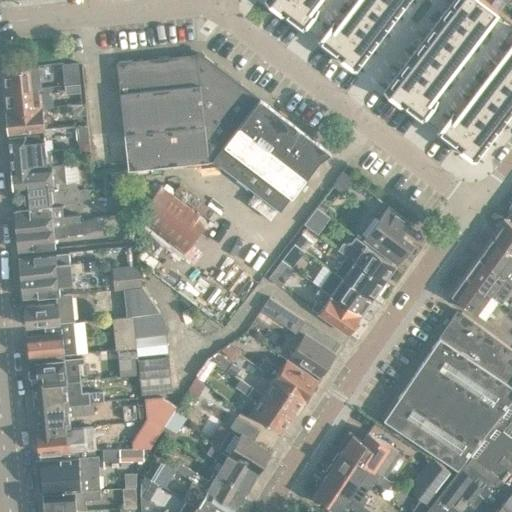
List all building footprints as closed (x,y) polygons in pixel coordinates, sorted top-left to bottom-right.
[(267,0),(302,26),(318,38),(338,54),(355,67),(393,17),(405,0),(267,0)] [(451,0),(415,48),(384,89),(401,102),(418,115),(437,129),(450,139),(474,158),(511,108),(511,20),(497,9),(484,0),(451,0)] [(232,132),(259,97),(200,52),(93,64),(97,106),(186,96),(232,132)] [(64,84),(79,83),(77,61),(62,63),(63,75),(64,84)] [(37,65),(1,68),(3,90),(40,86),(37,65)] [(80,91),(79,83),(64,84),(65,90),(67,93),(80,91)] [(3,90),(5,111),(42,107),(40,95),(51,94),(50,85),(40,86),(3,90)] [(259,97),(212,159),(279,211),(298,187),(300,189),(306,181),(304,179),(327,149),(259,97)] [(86,114),(84,103),(72,104),(74,115),(86,114)] [(42,107),(5,111),(7,132),(44,129),(42,107)] [(88,139),(86,125),(75,126),(77,140),(88,139)] [(160,127),(148,128),(149,135),(161,134),(160,127)] [(136,129),(137,136),(149,135),(148,128),(136,129)] [(178,140),(190,139),(190,131),(178,132),(178,140)] [(166,141),(178,140),(178,132),(166,134),(166,141)] [(7,137),(11,168),(41,165),(63,163),(62,150),(45,151),(44,138),(39,139),(38,134),(7,137)] [(149,135),(150,143),(161,142),(161,134),(149,135)] [(150,143),(149,135),(137,136),(138,144),(150,143)] [(191,146),(190,139),(178,140),(179,148),(191,146)] [(83,141),(79,145),(79,150),(88,150),(88,140),(83,141)] [(179,148),(178,140),(166,141),(167,149),(179,148)] [(161,142),(150,143),(150,150),(162,149),(161,142)] [(150,150),(150,143),(138,144),(138,152),(150,150)] [(179,148),(180,155),(192,154),(191,146),(179,148)] [(179,148),(167,149),(168,156),(180,155),(179,148)] [(151,158),(163,157),(162,149),(150,150),(151,158)] [(138,152),(139,159),(151,158),(150,150),(138,152)] [(198,161),(210,160),(209,152),(197,153),(198,161)] [(180,155),(181,163),(193,162),(192,154),(180,155)] [(180,155),(168,156),(169,165),(181,163),(180,155)] [(152,166),(164,165),(163,157),(151,158),(152,166)] [(140,168),(152,166),(151,158),(139,159),(140,168)] [(41,165),(11,168),(13,190),(33,188),(34,203),(88,198),(88,188),(76,189),(76,181),(65,182),(63,163),(41,165)] [(342,192),(352,179),(342,171),(332,185),(342,192)] [(209,219),(162,182),(135,218),(182,254),(178,259),(182,263),(179,266),(187,272),(205,250),(193,240),(209,219)] [(130,193),(121,194),(123,209),(131,209),(130,193)] [(16,229),(52,226),(65,224),(79,221),(78,214),(62,215),(61,205),(15,209),(16,229)] [(327,214),(316,206),(303,223),(314,231),(327,214)] [(364,237),(396,262),(411,241),(400,233),(409,221),(388,206),(364,237)] [(97,228),(95,216),(79,221),(65,224),(52,226),(16,229),(18,250),(26,249),(54,247),(53,237),(66,236),(65,235),(84,232),(97,228)] [(494,230),(489,237),(511,253),(511,224),(503,218),(502,220),(498,220),(494,226),(494,230)] [(301,233),(293,243),(303,250),(310,240),(301,233)] [(343,242),(338,249),(343,252),(384,280),(394,266),(356,237),(349,246),(343,242)] [(480,249),(475,256),(502,275),(511,281),(511,253),(489,237),(487,239),(484,239),(479,246),(480,249)] [(286,253),(295,260),(303,250),(293,243),(286,253)] [(54,253),(19,256),(21,276),(69,272),(68,262),(55,264),(54,253)] [(333,271),(372,298),(384,280),(345,253),(333,271)] [(467,268),(462,274),(489,293),(501,302),(507,294),(495,285),(502,275),(475,256),(474,258),(470,258),(466,264),(467,268)] [(280,260),(267,278),(279,286),(292,270),(280,260)] [(100,269),(100,262),(81,264),(81,270),(100,269)] [(140,285),(137,266),(113,268),(115,288),(123,287),(140,285)] [(318,287),(360,315),(372,298),(333,271),(330,269),(318,287)] [(23,297),(55,294),(58,294),(57,284),(70,282),(69,272),(21,276),(23,297)] [(449,293),(475,312),(489,293),(462,274),(461,276),(457,277),(453,283),(453,286),(449,293)] [(123,287),(126,315),(132,315),(159,312),(159,311),(141,285),(140,285),(123,287)] [(310,308),(348,333),(360,315),(318,287),(310,299),(314,302),(310,308)] [(55,294),(56,302),(24,305),(26,325),(73,320),(71,292),(58,294),(55,294)] [(295,332),(303,319),(269,296),(260,309),(295,332)] [(511,348),(456,308),(439,336),(511,384),(511,348)] [(132,315),(134,336),(165,333),(164,321),(160,312),(159,312),(132,315)] [(116,349),(135,347),(134,336),(132,315),(126,315),(112,317),(116,349)] [(44,333),(27,335),(29,357),(62,354),(77,352),(73,320),(43,323),(44,333)] [(137,355),(167,351),(165,333),(134,336),(135,347),(136,347),(137,355)] [(320,374),(333,354),(304,334),(290,354),(320,374)] [(511,384),(439,336),(383,418),(456,468),(458,465),(511,397),(511,384)] [(226,345),(219,349),(233,358),(237,352),(226,345)] [(230,363),(215,352),(207,358),(214,362),(225,370),(230,363)] [(29,357),(31,384),(65,381),(78,380),(76,361),(81,361),(81,356),(62,358),(62,354),(29,357)] [(168,356),(137,359),(139,376),(170,374),(168,356)] [(273,376),(304,397),(316,379),(285,358),(279,368),(263,357),(257,366),(273,377),(273,376)] [(203,379),(214,362),(207,358),(196,374),(203,379)] [(250,412),(281,432),(293,414),(262,393),(248,384),(226,369),(221,377),(257,401),(250,412)] [(171,391),(170,374),(139,376),(140,394),(171,391)] [(296,409),(304,397),(273,376),(273,377),(262,393),(293,414),(296,409)] [(203,385),(194,379),(188,389),(197,395),(203,385)] [(31,384),(34,407),(67,404),(91,402),(101,401),(100,390),(87,391),(87,390),(79,391),(78,380),(65,381),(31,384)] [(150,447),(165,426),(176,410),(178,407),(162,396),(148,398),(149,416),(132,441),(132,446),(133,446),(133,448),(150,447)] [(511,397),(458,465),(511,507),(511,397)] [(67,404),(34,407),(36,430),(69,427),(68,415),(92,413),(91,402),(67,404)] [(176,433),(187,418),(176,410),(165,426),(176,433)] [(219,449),(256,471),(269,450),(263,445),(252,439),(258,429),(235,414),(229,425),(232,427),(219,449)] [(92,438),(70,439),(69,427),(36,430),(38,453),(71,450),(93,448),(92,438)] [(345,443),(342,448),(373,469),(381,474),(397,449),(389,444),(368,430),(362,439),(349,431),(342,441),(345,443)] [(246,488),(256,471),(219,449),(211,444),(206,452),(217,458),(211,468),(216,470),(246,488)] [(143,459),(143,448),(102,450),(102,466),(109,466),(109,460),(143,459)] [(337,452),(331,461),(333,462),(332,463),(368,487),(373,479),(376,481),(386,488),(391,481),(381,474),(373,469),(342,448),(342,449),(338,454),(337,452)] [(164,450),(160,456),(182,471),(198,484),(235,506),(246,488),(216,470),(214,474),(211,472),(207,480),(201,477),(202,476),(164,450)] [(39,458),(42,491),(80,489),(94,488),(99,487),(97,454),(47,457),(39,458)] [(145,474),(159,483),(171,465),(157,456),(145,474)] [(407,487),(425,501),(429,497),(450,471),(432,456),(407,487)] [(323,478),(361,505),(361,504),(366,497),(363,495),(368,487),(332,463),(331,464),(330,463),(324,471),(326,473),(323,478)] [(511,511),(511,507),(458,465),(456,468),(426,506),(422,511),(511,511)] [(317,482),(312,490),(314,492),(313,493),(338,510),(343,502),(358,511),(372,511),(361,505),(323,478),(322,478),(319,483),(317,482)] [(182,497),(195,505),(206,511),(231,511),(235,506),(198,484),(192,480),(182,497)] [(122,507),(128,507),(136,507),(135,487),(121,487),(122,507)] [(94,488),(80,489),(42,491),(44,511),(75,510),(74,500),(95,499),(94,488)] [(405,511),(415,511),(422,502),(412,495),(403,510),(405,511)] [(143,511),(149,511),(155,504),(141,496),(141,510),(143,511)]
